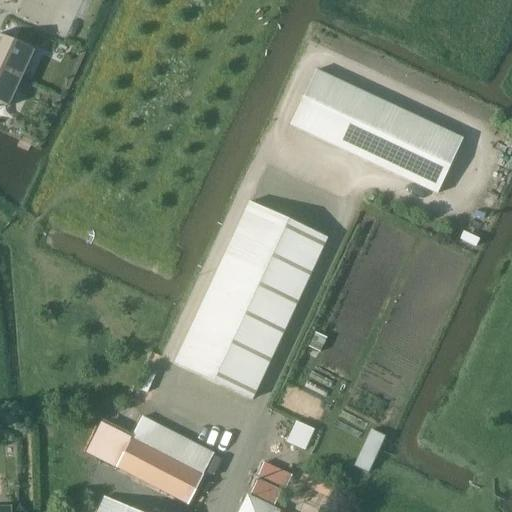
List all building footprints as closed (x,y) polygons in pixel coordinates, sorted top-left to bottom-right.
[(0,36),(0,69),(21,80),(34,51),(0,36)] [(0,69),(0,103),(8,108),(21,80),(0,69)] [(461,140),(314,71),(289,126),(435,195),(461,140)] [(326,239),(248,203),(173,365),(251,401),(326,239)] [(132,437),(130,441),(115,469),(186,506),(212,455),(141,419),(132,437)] [(100,421),(83,453),(115,469),(130,441),(132,437),(100,421)] [(295,421),(285,443),(305,451),(314,429),(295,421)] [(371,428),(354,465),(368,472),(385,435),(371,428)] [(263,464),(258,474),(286,485),(290,476),(263,464)] [(277,511),(246,496),(238,511),(277,511)] [(134,511),(103,498),(97,511),(134,511)]
